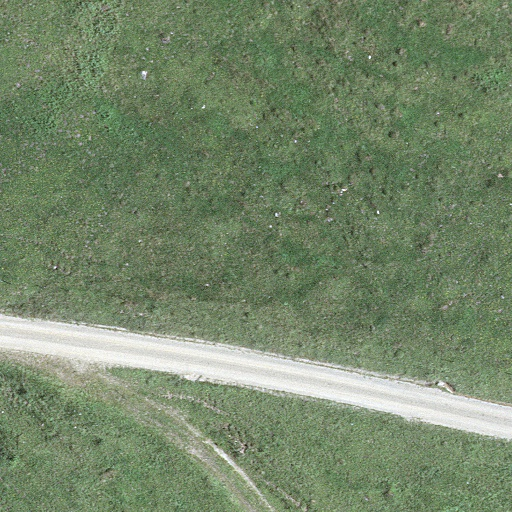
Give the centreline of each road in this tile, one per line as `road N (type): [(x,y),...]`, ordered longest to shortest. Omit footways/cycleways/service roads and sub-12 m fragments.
road 1 (track): [(511,429),(0,332)]
road 2 (track): [(48,338),(157,400),(229,453),(280,511)]
